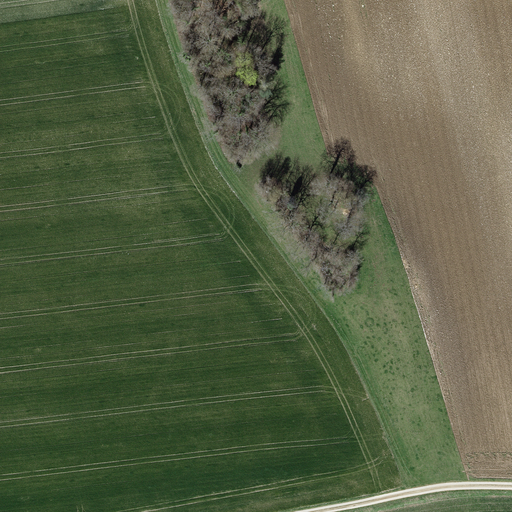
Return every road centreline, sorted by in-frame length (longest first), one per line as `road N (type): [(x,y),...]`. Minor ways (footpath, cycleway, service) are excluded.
road 1 (track): [(126,0),(193,198),(359,507)]
road 2 (track): [(334,511),(452,487),(511,490)]
